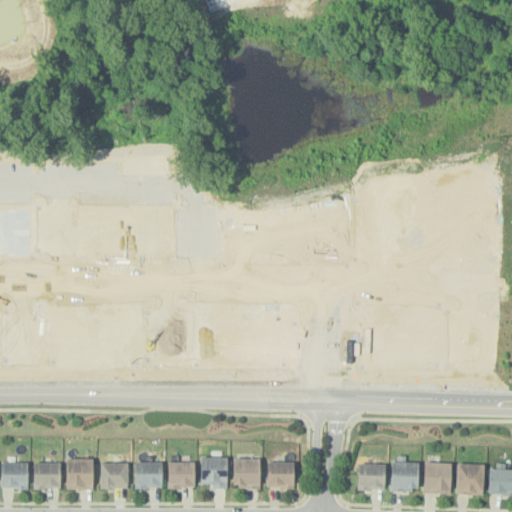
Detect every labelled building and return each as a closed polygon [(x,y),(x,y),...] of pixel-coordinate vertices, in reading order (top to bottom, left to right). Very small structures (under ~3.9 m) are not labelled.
[(198,457),(198,486),(223,486),(223,457),(198,457)] [(90,458),(63,458),(63,488),(90,488),(90,458)] [(230,486),(257,486),(257,458),(230,458),(230,486)] [(0,486),(25,486),(25,461),(0,461),(0,486)] [(58,461),(30,461),(30,487),(58,487),(58,461)] [(159,486),(159,461),(132,461),(132,486),(159,486)] [(165,461),(165,486),(192,486),(192,461),(165,461)] [(291,461),(264,461),(264,486),(291,486),(291,461)] [(415,461),(389,461),(388,489),(415,489),(415,461)] [(421,492),(448,492),(448,461),(421,461),(421,492)] [(98,487),(125,487),(125,462),(98,462),(98,487)] [(355,488),(382,488),(382,462),(355,462),(355,488)] [(481,463),(454,463),(454,492),(481,492),(481,463)] [(487,493),(511,493),(511,468),(487,468),(487,493)]
